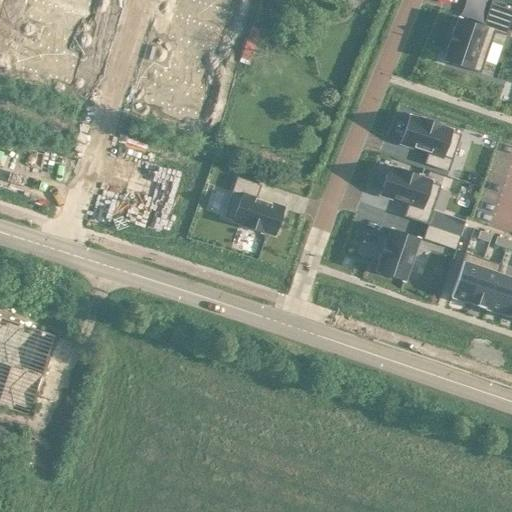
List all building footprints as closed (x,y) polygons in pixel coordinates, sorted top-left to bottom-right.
[(38,0),(29,0),(26,11),(50,18),(54,6),(82,15),(83,16),(88,0),(40,0),(38,0)] [(190,0),(173,0),(169,15),(206,26),(212,6),(190,0)] [(448,48),(444,59),(479,71),(493,30),(504,33),(511,10),(511,8),(489,1),(481,24),(459,16),(457,22),(455,27),(452,26),(445,47),(448,48)] [(169,15),(163,36),(200,47),(206,26),(169,15)] [(239,22),(235,35),(244,38),(248,25),(239,22)] [(239,59),(248,62),(259,26),(250,23),(239,59)] [(31,41),(23,68),(65,81),(74,54),(62,50),(66,38),(42,31),(38,43),(31,41)] [(235,35),(231,48),(240,51),(244,38),(235,35)] [(150,72),(142,99),(184,111),(192,85),(186,83),(190,70),(165,63),(162,75),(150,72)] [(407,115),(399,140),(412,145),(427,150),(423,161),(447,170),(459,132),(439,126),(440,123),(419,115),(418,118),(407,115)] [(387,166),(378,191),(392,196),(391,196),(406,201),(402,215),(426,223),(433,202),(439,183),(428,180),(419,177),(420,174),(399,167),(398,169),(387,166)] [(236,175),(222,214),(242,221),(241,224),(262,231),(263,229),(274,232),(283,207),(269,202),(255,197),(259,183),(236,175)] [(448,213),(442,229),(459,234),(459,235),(460,233),(465,219),(448,213)] [(426,223),(421,237),(454,248),(459,234),(442,229),(426,223)] [(380,259),(376,270),(402,279),(416,236),(391,227),(387,238),(384,237),(377,258),(380,259)] [(489,232),(478,228),(475,236),(487,240),(489,232)] [(506,238),(495,234),(492,242),(504,246),(506,238)] [(481,256),(463,250),(448,295),(462,299),(466,301),(481,256)] [(481,256),(466,301),(483,307),(483,306),(484,307),(496,271),(499,262),(481,256)] [(511,276),(496,271),(484,307),(497,311),(500,312),(511,277),(511,276)] [(511,277),(500,312),(500,313),(511,316),(511,277)]
